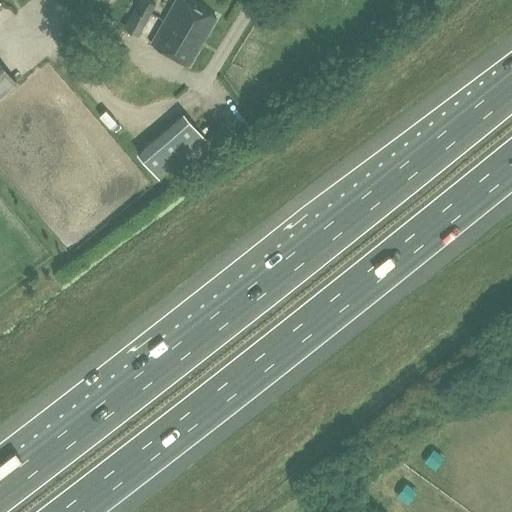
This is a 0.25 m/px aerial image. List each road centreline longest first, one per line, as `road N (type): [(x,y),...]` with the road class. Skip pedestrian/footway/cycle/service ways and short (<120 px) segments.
road 1 (motorway): [(511,85),(0,490)]
road 2 (motorway): [(72,511),(511,164)]
